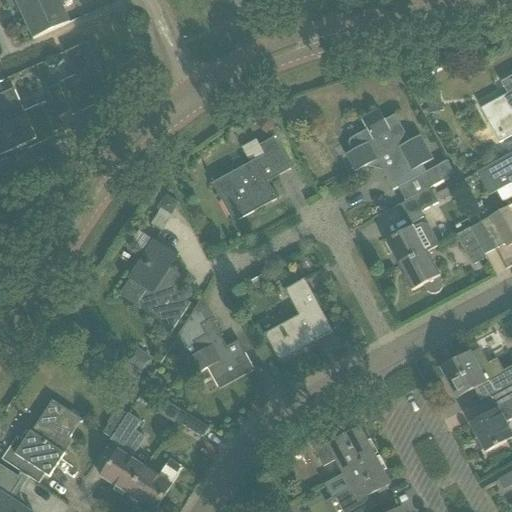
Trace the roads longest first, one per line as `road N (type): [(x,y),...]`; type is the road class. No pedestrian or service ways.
road 1 (residential): [(200,96),(149,125),(0,344)]
road 2 (residential): [(490,0),(345,31),(200,96)]
road 3 (residential): [(389,349),(324,223),(227,271)]
road 4 (residential): [(201,511),(283,406),(363,364)]
road 5 (residential): [(443,511),(363,364)]
road 6 (residential): [(389,349),(511,286)]
